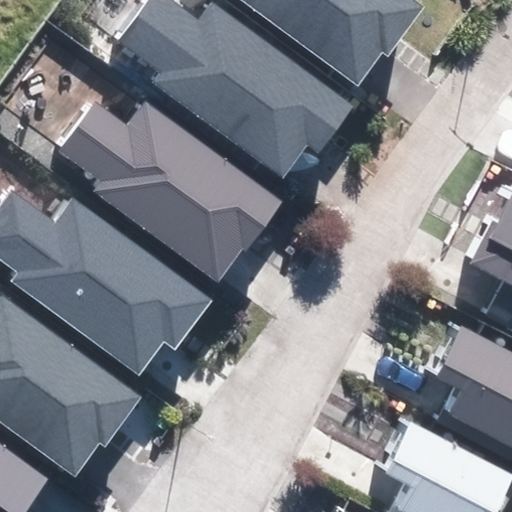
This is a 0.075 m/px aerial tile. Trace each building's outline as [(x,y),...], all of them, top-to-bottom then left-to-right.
[(158,0),(151,0),(119,42),(162,74),(156,81),(281,174),(305,142),(317,151),(353,104),(217,2),(197,29),(158,0)] [(246,0),(358,83),(382,51),(387,54),(423,7),(413,0),(246,0)] [(97,107),(63,153),(102,182),(97,190),(217,280),(242,248),(248,252),(283,205),(148,103),(127,130),(97,107)] [(11,194),(0,208),(0,257),(19,272),(14,279),(138,372),(163,340),(174,348),(210,301),(74,199),(54,226),(11,194)] [(511,200),(497,228),(495,227),(475,264),(511,284),(511,200)] [(0,419),(72,473),(97,440),(104,445),(138,401),(2,299),(0,300),(0,419)] [(511,351),(463,326),(440,369),(469,384),(451,418),(511,450),(511,351)] [(491,511),(511,474),(511,473),(414,421),(391,464),(420,480),(402,511),(491,511)] [(0,511),(25,511),(47,481),(0,446),(0,511)]
